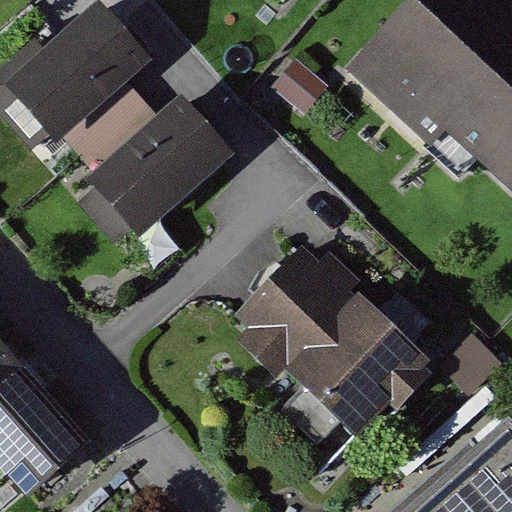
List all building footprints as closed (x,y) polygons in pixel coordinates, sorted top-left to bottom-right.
[(511,198),(511,196),(511,31),(477,0),(425,0),(365,67),(511,198)] [(245,160),(107,7),(19,87),(157,240),(245,160)] [(438,361),(315,250),(247,324),(370,436),(438,361)] [(0,386),(16,373),(0,354),(0,386)] [(16,373),(0,386),(0,470),(22,496),(80,446),(16,373)] [(511,511),(511,426),(506,420),(408,511),(511,511)]
